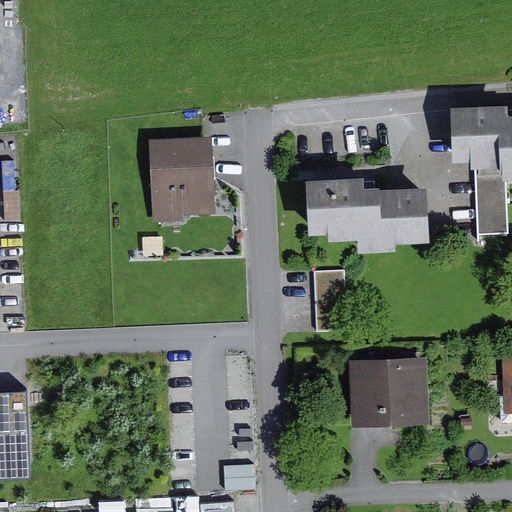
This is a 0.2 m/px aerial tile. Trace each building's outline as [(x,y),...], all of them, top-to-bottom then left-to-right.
[(511,121),(503,122),(502,105),(442,110),(445,160),(496,157),(497,176),(511,174),(511,121)] [(217,133),(157,138),(164,212),(223,207),(217,133)] [(355,178),(297,182),(301,237),(323,236),(323,245),(414,238),(410,189),(356,193),(355,178)] [(321,323),(350,321),(346,259),(318,260),(321,323)] [(428,352),(361,357),(365,413),(432,408),(428,352)] [(4,424),(38,423),(36,386),(3,387),(4,424)] [(0,424),(0,476),(40,475),(38,423),(4,424),(0,424)]
